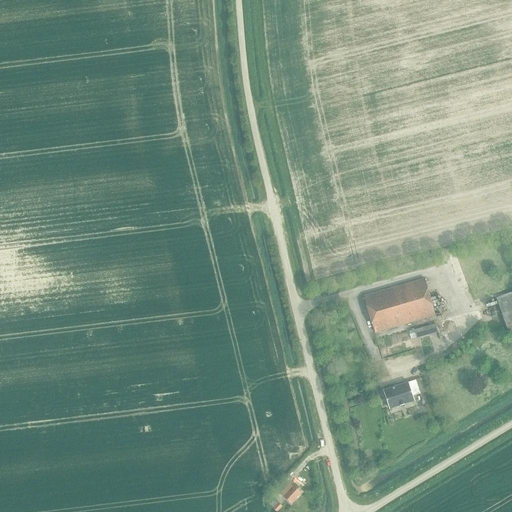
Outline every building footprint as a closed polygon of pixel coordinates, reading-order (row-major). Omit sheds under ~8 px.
[(364,296),(374,333),(435,315),(424,278),(364,296)] [(511,292),(496,298),(510,339),(511,337),(511,292)] [(416,337),(416,338),(438,331),(435,324),(408,331),(410,339),(416,337)] [(393,364),(410,362),(409,348),(393,350),(394,358),(393,358),(393,364)] [(412,396),(420,393),(416,379),(408,382),(383,390),(389,409),(414,401),(412,396)] [(280,493),(291,503),(301,492),(290,482),(280,493)] [(272,507),(277,511),(284,504),(279,500),(272,507)]
